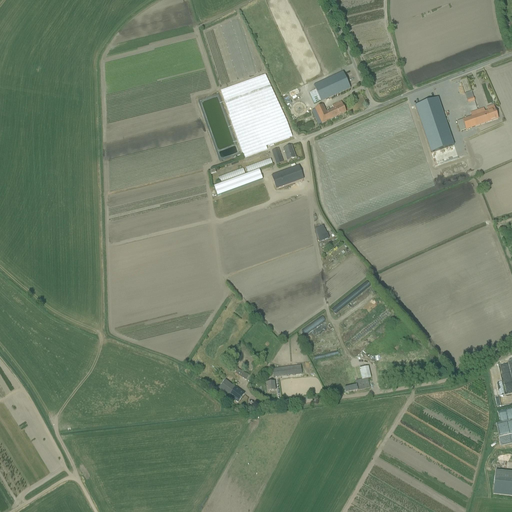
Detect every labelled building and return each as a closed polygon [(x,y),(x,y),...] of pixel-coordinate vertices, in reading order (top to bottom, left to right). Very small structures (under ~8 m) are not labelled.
[(314,105),(321,101),(321,102),(350,89),(343,73),(314,86),(316,90),(309,93),(314,105)] [(265,147),(279,142),(289,138),(292,137),(291,134),(287,122),(265,75),(222,91),(230,115),(229,115),(244,158),(266,150),(265,147)] [(434,98),(412,107),(429,154),(452,145),(434,98)] [(332,106),(333,109),(326,113),(323,105),(315,109),(315,110),(312,111),(319,125),(346,113),(341,102),(332,106)] [(498,119),(495,111),(493,106),(487,108),(488,111),(485,112),(484,109),(470,113),(472,117),(462,120),(466,130),(498,119)] [(288,161),(291,160),(295,158),(294,158),(292,152),(293,152),(291,146),(283,149),(288,161)] [(271,152),(276,165),(283,162),(278,149),(271,152)] [(247,167),(249,173),(274,165),(272,159),(247,167)] [(276,189),(284,187),(299,182),(303,180),(298,166),(294,168),(279,173),(271,176),(276,189)] [(263,180),(259,171),(259,170),(214,187),(217,196),(263,180)] [(221,182),(246,175),(245,170),(220,178),(221,182)] [(315,229),(320,242),(329,239),(328,234),(327,234),(326,230),(325,230),(324,226),(315,229)] [(325,319),(304,331),(306,335),(327,323),(325,319)] [(341,383),(354,380),(350,362),(337,365),(341,383)] [(292,367),(272,370),(273,373),(273,378),(293,375),(293,376),(298,375),(296,366),(292,367)] [(344,388),(345,394),(370,388),(368,379),(371,378),(368,367),(359,369),(362,380),(355,382),(356,386),(344,388)] [(246,381),(248,376),(238,370),(235,374),(246,381)] [(244,394),(236,388),(225,380),(219,389),(238,403),(244,394)] [(266,383),(267,387),(267,392),(275,391),(274,383),(266,383)] [(499,424),(501,437),(511,435),(511,411),(500,413),(502,424),(499,424)] [(493,496),(511,497),(511,474),(496,473),(493,496)]
